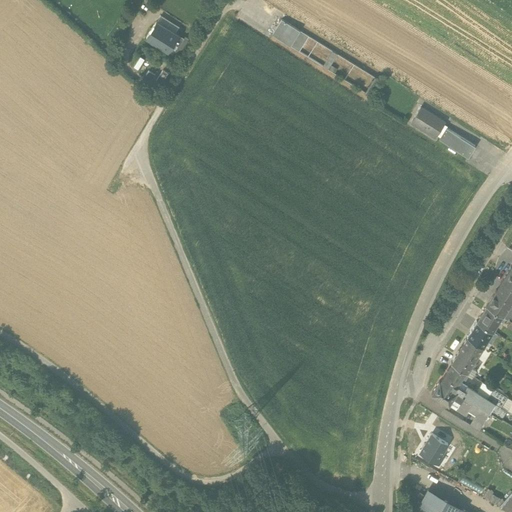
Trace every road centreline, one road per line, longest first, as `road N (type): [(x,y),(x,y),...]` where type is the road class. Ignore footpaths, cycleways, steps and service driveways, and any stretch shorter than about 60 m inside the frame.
road 1 (track): [(381,501),(320,488),(276,446),(234,384),(142,169),(140,141),(229,0),(265,15)]
road 2 (track): [(0,334),(188,477),(213,481),(276,446)]
road 3 (residential): [(395,393),(463,232),(511,161)]
road 4 (secondary): [(125,511),(0,410)]
road 5 (residential): [(381,511),(395,393)]
